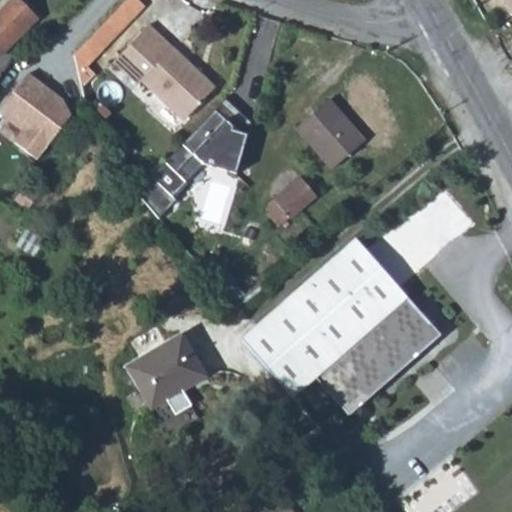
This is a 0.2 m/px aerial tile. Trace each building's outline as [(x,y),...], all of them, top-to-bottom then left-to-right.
[(39,21),(16,0),(12,0),(0,13),(0,57),(2,59),(39,21)] [(511,0),(499,0),(504,11),(511,8),(511,0)] [(102,24),(81,47),(96,60),(117,39),(102,24)] [(146,24),(128,43),(141,55),(155,41),(164,50),(169,46),(146,24)] [(141,55),(128,43),(111,61),(132,84),(138,79),(179,119),(211,86),(169,46),(164,50),(155,41),(141,55)] [(27,75),(0,110),(0,117),(22,134),(14,144),(39,163),(77,114),(27,75)] [(324,103),(293,129),(326,172),(359,145),(324,103)] [(134,192),(159,220),(171,210),(167,204),(205,162),(237,172),(248,134),(229,117),(220,108),(185,142),(134,192)] [(295,179),(265,202),(282,222),(310,199),(295,179)] [(282,222),(265,202),(256,210),(272,230),(282,222)] [(12,247),(36,262),(49,240),(24,227),(12,247)] [(239,344),(289,398),(311,379),(331,399),(348,415),(436,336),(351,242),(239,344)] [(216,278),(235,301),(245,292),(226,270),(216,278)] [(177,335),(121,366),(154,423),(182,405),(173,388),(182,383),(184,386),(201,376),(177,335)] [(311,379),(289,398),(309,419),(331,399),(311,379)] [(260,511),(298,511),(289,495),(260,511)]
